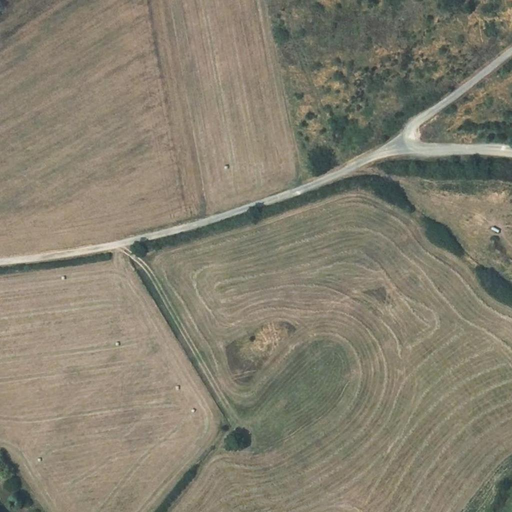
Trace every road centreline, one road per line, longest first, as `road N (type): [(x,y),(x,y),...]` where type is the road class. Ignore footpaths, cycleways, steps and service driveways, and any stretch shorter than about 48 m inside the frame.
road 1 (track): [(511,51),(414,120),(390,148),(282,197),(99,248),(0,263)]
road 2 (track): [(390,148),(511,154)]
